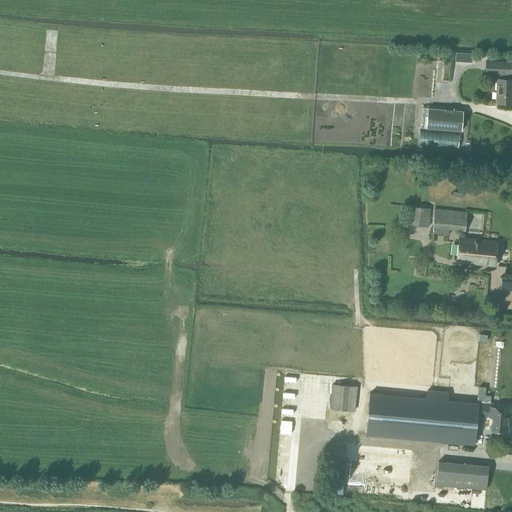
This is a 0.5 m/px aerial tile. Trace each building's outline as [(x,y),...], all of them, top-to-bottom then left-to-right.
[(474,52),(456,51),(456,60),(474,61),(474,52)] [(498,74),(509,74),(510,74),(510,62),(485,61),(485,73),(498,74)] [(511,79),(509,79),(509,74),(498,74),(498,79),(497,79),(496,103),(511,103),(511,79)] [(420,128),(460,132),(462,111),(421,108),(420,128)] [(460,132),(420,128),(418,145),(459,148),(460,132)] [(427,227),(429,209),(409,207),(407,225),(427,227)] [(464,231),(466,213),(434,209),(432,233),(448,235),(449,230),(464,231)] [(497,242),(458,238),(456,262),(495,266),(497,242)] [(357,387),(332,385),(330,409),(355,411),(357,387)] [(474,444),(476,416),(477,403),(447,400),(447,392),(427,390),(426,399),(369,394),(366,435),(474,444)] [(493,403),(477,402),(477,403),(476,416),(492,417),(490,430),(507,432),(509,409),(492,407),(493,403)] [(487,466),(438,462),(435,491),(446,492),(446,487),(486,490),(487,466)]
